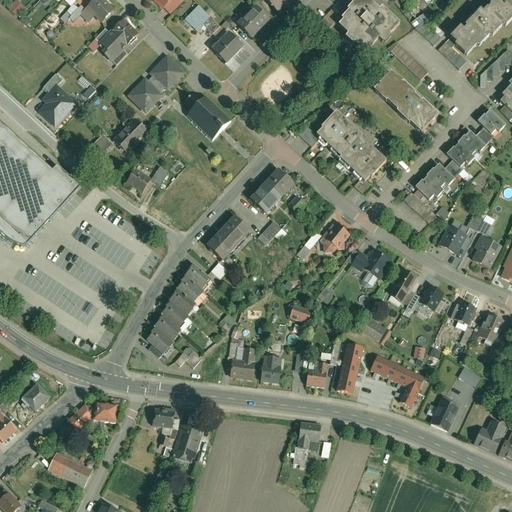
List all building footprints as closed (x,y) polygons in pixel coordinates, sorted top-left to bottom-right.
[(15,18),(24,9),(14,0),(5,10),(15,18)] [(95,18),(100,24),(113,11),(101,0),(96,0),(85,11),(80,17),(88,25),(95,18)] [(150,0),(162,11),(172,0),(150,0)] [(262,0),(276,14),(290,0),(262,0)] [(352,0),(349,5),(350,6),(345,11),(347,12),(340,20),(339,21),(341,23),(337,27),(336,28),(346,37),(344,40),(351,46),(353,43),(364,54),(377,41),(382,46),(390,38),(388,36),(398,26),(380,9),(378,12),(366,0),(352,0)] [(482,14),(479,11),(464,27),(465,28),(462,32),(459,29),(450,38),(456,44),(454,47),(466,57),(477,46),(479,48),(490,36),(492,38),(503,26),(505,28),(511,20),(511,12),(505,5),(502,8),(494,0),(482,14)] [(80,17),(85,11),(81,7),(69,20),(73,24),(80,17)] [(203,27),(213,36),(219,29),(198,8),(185,21),(197,33),(203,27)] [(236,26),(251,41),(268,23),(253,8),(236,26)] [(339,21),(340,20),(331,11),(319,24),(327,32),(334,24),(337,27),(341,23),(339,21)] [(102,57),(110,65),(139,36),(123,21),(100,45),(107,52),(102,57)] [(440,39),(424,24),(416,32),(433,47),(440,39)] [(220,28),(219,29),(213,36),(216,39),(224,31),(220,28)] [(210,51),(225,66),(243,48),(227,34),(210,51)] [(456,44),(450,38),(437,52),(459,71),(466,63),(451,50),(454,47),(456,44)] [(428,73),(396,44),(385,50),(421,82),(428,73)] [(508,51),(480,77),(480,88),(486,88),(486,82),(493,82),(493,77),(499,77),(499,72),(505,72),(505,66),(511,66),(511,54),(508,51)] [(129,98),(146,114),(162,98),(159,95),(164,90),(167,92),(183,76),(166,60),(150,76),(152,78),(147,83),(145,81),(129,98)] [(407,125),(408,123),(420,135),(437,117),(424,105),(421,102),(420,103),(414,97),(415,95),(404,86),(402,83),(400,84),(389,73),(372,91),(384,103),(385,102),(396,112),(395,113),(407,125)] [(511,79),(507,84),(510,87),(501,96),(503,98),(499,103),(504,108),(511,115),(511,79)] [(77,103),(58,86),(36,110),(55,128),(77,103)] [(205,98),(200,103),(193,96),(183,106),(191,113),(186,118),(212,143),(231,123),(205,98)] [(511,119),(511,115),(504,108),(499,113),(509,122),(511,119)] [(483,116),(477,123),(483,129),(491,137),(496,132),(498,134),(505,127),(489,112),(484,117),(483,116)] [(370,179),(385,163),(359,139),(361,138),(335,114),(319,130),(321,131),(316,136),(315,137),(319,140),(339,159),(337,161),(359,182),(363,185),(365,183),(369,179),(370,179)] [(55,161),(51,165),(0,116),(0,236),(5,241),(16,247),(25,247),(58,212),(76,193),(82,186),(55,161)] [(114,142),(128,155),(148,134),(134,121),(114,142)] [(315,137),(316,136),(306,128),(298,137),(311,148),(319,140),(315,137)] [(491,137),(483,129),(475,138),(485,147),(493,138),(491,137)] [(452,149),(446,156),(452,162),(460,169),(464,164),(467,167),(474,159),(470,156),(475,152),(478,155),(485,147),(475,138),(469,133),(464,138),(463,137),(456,145),(458,146),(453,150),(452,149)] [(89,145),(99,156),(110,145),(100,135),(89,145)] [(460,169),(452,162),(443,171),(454,181),(462,172),(460,169)] [(421,182),(414,190),(428,202),(433,197),(436,200),(443,193),(439,190),(443,186),(447,189),(454,181),(443,171),(438,167),(433,172),(432,170),(425,178),(426,179),(422,183),(421,182)] [(294,185),(278,170),(251,199),(267,214),(294,185)] [(127,183),(142,193),(151,180),(136,171),(127,183)] [(167,209),(184,220),(193,206),(187,202),(196,187),(186,180),(167,209)] [(363,185),(359,182),(354,188),(363,196),(370,188),(365,183),(363,185)] [(437,218),(410,193),(403,201),(430,226),(437,218)] [(250,232),(234,217),(207,246),(223,261),(250,232)] [(278,242),(286,233),(272,221),(255,239),(264,247),(273,237),(278,242)] [(350,237),(335,225),(320,243),(322,245),(323,255),(333,254),(335,255),(338,251),(344,251),(343,245),(350,237)] [(440,245),(455,253),(464,236),(449,228),(440,245)] [(310,252),(321,238),(315,233),(304,247),(310,252)] [(473,261),(490,269),(501,247),(484,239),(473,261)] [(511,246),(502,269),(504,270),(500,279),(511,284),(511,283),(511,246)] [(353,263),(359,255),(354,251),(345,263),(351,267),(353,263)] [(363,271),(379,282),(391,263),(372,251),(368,257),(361,252),(359,255),(353,263),(363,270),(363,271)] [(208,272),(218,281),(225,272),(216,264),(208,272)] [(151,335),(147,340),(163,354),(173,344),(171,342),(180,331),(177,329),(186,318),(185,316),(194,306),(192,304),(202,294),(200,292),(209,282),(193,267),(189,272),(184,278),(186,279),(181,285),(176,290),(178,292),(174,297),(169,302),(170,304),(166,309),(161,314),(164,317),(159,322),(155,327),(157,329),(151,335)] [(409,294),(416,281),(401,272),(392,286),(394,287),(388,298),(402,306),(403,304),(409,294)] [(323,287),(315,299),(324,306),(332,294),(323,287)] [(418,306),(433,315),(444,297),(429,288),(421,301),(418,306)] [(413,296),(409,294),(403,304),(407,307),(413,296)] [(421,301),(413,296),(407,307),(406,309),(414,314),(418,306),(421,301)] [(476,311),(460,304),(453,321),(469,328),(476,311)] [(302,324),(305,311),(288,306),(285,319),(302,324)] [(385,330),(374,324),(377,320),(368,315),(357,333),(376,344),(385,330)] [(503,323),(488,317),(484,326),(481,325),(476,338),(494,346),(496,341),(503,323)] [(504,345),(496,341),(494,346),(491,353),(498,357),(504,345)] [(362,350),(345,347),(335,393),(352,397),(362,350)] [(176,359),(191,370),(200,359),(185,348),(176,359)] [(411,359),(422,360),(423,349),(413,348),(411,359)] [(234,361),(233,377),(252,379),(255,350),(246,349),(244,362),(234,361)] [(279,383),(282,359),(266,357),(263,382),(279,383)] [(425,380),(377,357),(370,372),(406,389),(399,404),(411,410),(425,380)] [(309,372),(307,385),(325,387),(327,365),(320,364),(319,373),(309,372)] [(456,378),(473,389),(479,379),(462,368),(456,378)] [(36,388),(21,401),(33,414),(47,401),(36,388)] [(433,424),(448,430),(458,408),(442,402),(433,424)] [(93,420),(93,422),(115,425),(117,407),(95,404),(95,408),(90,408),(88,410),(84,406),(67,423),(77,433),(92,418),(93,420)] [(171,428),(174,412),(157,410),(154,426),(171,428)] [(0,440),(3,444),(16,432),(0,413),(0,440)] [(487,432),(482,430),(476,443),(495,452),(506,428),(492,422),(487,432)] [(298,447),(308,448),(308,442),(317,443),(319,426),(301,424),(298,447)] [(174,457),(191,462),(201,432),(183,427),(174,457)] [(511,431),(511,432),(501,454),(511,459),(511,431)] [(319,459),(327,459),(328,444),(320,443),(319,459)] [(56,455),(48,472),(83,488),(91,472),(56,455)] [(0,509),(2,511),(15,511),(20,508),(5,492),(0,495),(0,509)] [(44,508),(51,511),(57,511),(59,509),(42,500),(38,507),(44,510),(44,508)]
